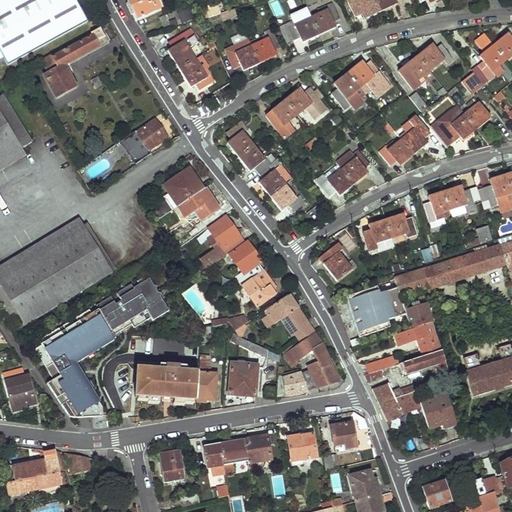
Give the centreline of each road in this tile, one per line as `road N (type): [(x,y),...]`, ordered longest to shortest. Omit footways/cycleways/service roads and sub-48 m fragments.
road 1 (residential): [(511,12),(354,42),(188,130)]
road 2 (residential): [(288,257),(400,186),(511,151)]
road 3 (residential): [(133,436),(365,392)]
road 4 (residential): [(188,130),(288,257)]
road 5 (residential): [(288,257),(365,392)]
road 6 (residential): [(109,0),(188,130)]
road 7 (residential): [(0,431),(70,440),(133,436)]
road 8 (residential): [(511,434),(396,472)]
